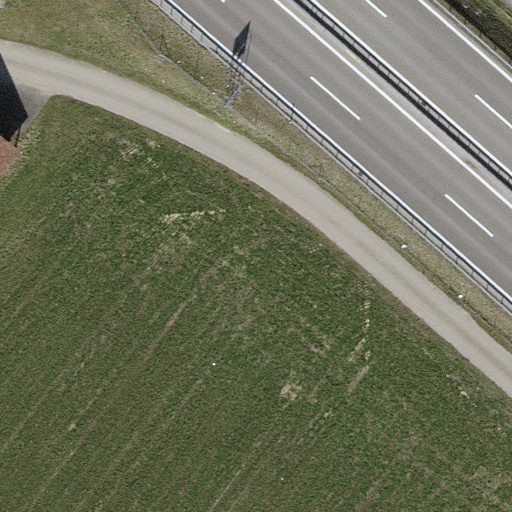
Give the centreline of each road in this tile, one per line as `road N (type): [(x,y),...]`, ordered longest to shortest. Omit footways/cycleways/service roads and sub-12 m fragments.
road 1 (track): [(511,381),(311,207),(227,153),(130,106),(0,63)]
road 2 (trunk): [(225,0),(511,251)]
road 3 (trunk): [(511,124),(369,0)]
